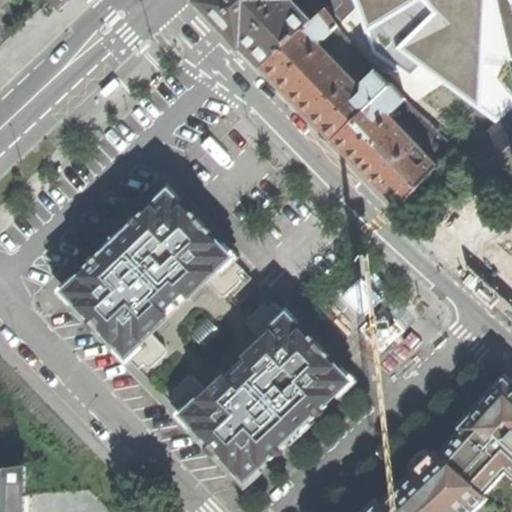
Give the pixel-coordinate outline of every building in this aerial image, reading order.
[(50,0),(60,10),(70,0),(50,0)] [(200,0),(263,68),(326,10),(320,0),(200,0)] [(399,19),(392,0),(353,0),(368,36),(400,70),(425,46),(399,19)] [(312,121),(333,142),(391,87),(378,73),(365,86),(364,93),(356,93),(352,88),(354,86),(353,83),(322,50),(319,50),(317,52),(315,49),(315,40),(325,40),(338,27),(326,10),(263,68),(286,94),(312,121)] [(103,94),(109,100),(121,89),(125,86),(122,83),(119,80),(103,94)] [(366,175),(400,208),(436,168),(391,121),(389,121),(387,122),(385,120),(385,113),(394,113),(407,100),(393,85),(391,87),(333,142),(366,175)] [(511,115),(465,154),(500,186),(511,176),(511,115)] [(65,293),(246,481),(350,382),(246,273),(241,268),(236,263),(232,259),(170,193),(65,293)] [(511,309),(511,232),(504,226),(467,268),(511,309)] [(511,511),(511,380),(506,374),(456,428),(460,432),(439,455),(435,451),(407,478),(379,504),(380,505),(373,511),(511,511)] [(10,511),(12,470),(0,471),(0,511),(10,511)]
